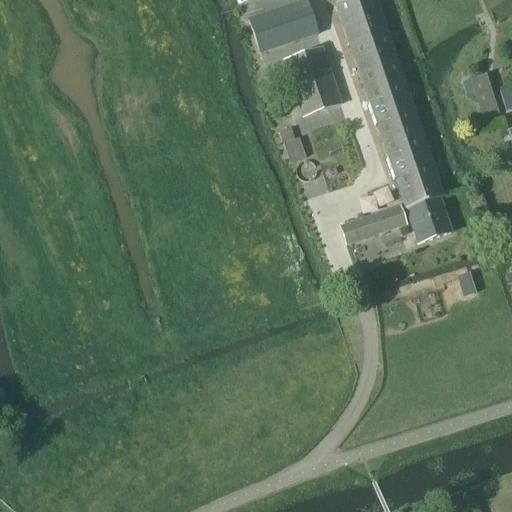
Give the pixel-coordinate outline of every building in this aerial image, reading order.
[(417,246),(451,235),(440,201),(444,199),(375,0),(352,0),(335,6),(417,246)] [(306,1),(247,21),(259,57),(318,37),(306,1)] [(283,63),(303,120),(342,107),(323,49),(283,63)] [(486,77),(470,82),(475,96),(491,91),(486,77)] [(355,223),(339,228),(345,248),(405,228),(398,208),(380,214),(355,223)]
